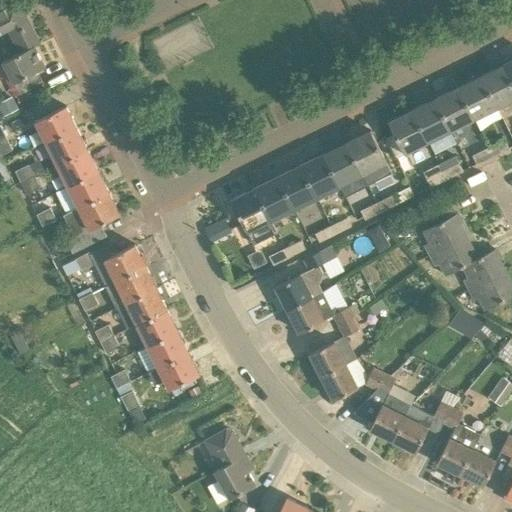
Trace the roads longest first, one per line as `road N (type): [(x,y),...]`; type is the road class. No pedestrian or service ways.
road 1 (residential): [(442,511),(351,466),(266,382),(161,193)]
road 2 (residential): [(161,193),(511,22)]
road 3 (residential): [(161,193),(86,42)]
